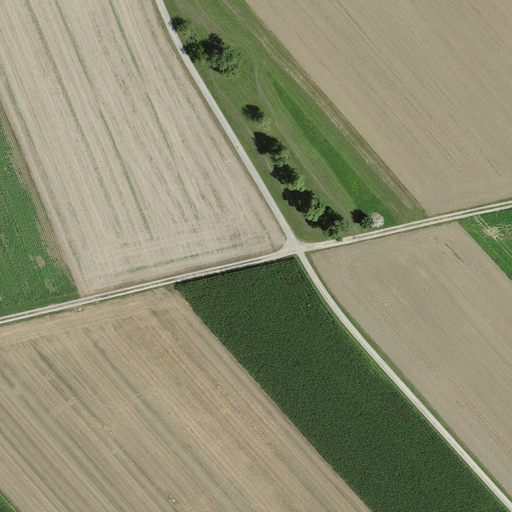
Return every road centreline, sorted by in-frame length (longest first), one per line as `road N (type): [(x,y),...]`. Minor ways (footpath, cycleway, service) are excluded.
road 1 (track): [(511,509),(336,312),(296,249)]
road 2 (track): [(0,317),(296,249)]
road 3 (track): [(296,249),(159,0)]
road 4 (track): [(296,249),(511,200)]
